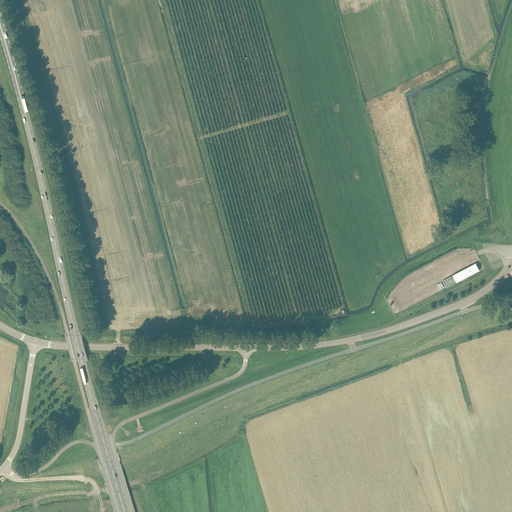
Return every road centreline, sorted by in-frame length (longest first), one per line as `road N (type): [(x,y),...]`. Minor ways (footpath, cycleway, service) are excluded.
road 1 (primary): [(124,511),(0,23)]
road 2 (secondary): [(246,347),(310,346),(393,328),(471,299),(511,265)]
road 3 (unclassified): [(132,511),(114,432),(236,375),(246,347)]
road 4 (unclassified): [(116,511),(89,443),(66,446),(24,476),(4,467)]
road 5 (track): [(20,476),(96,483),(39,497),(35,508)]
road 6 (secondary): [(105,347),(246,347)]
road 7 (unclassified): [(4,467),(18,440),(34,342)]
